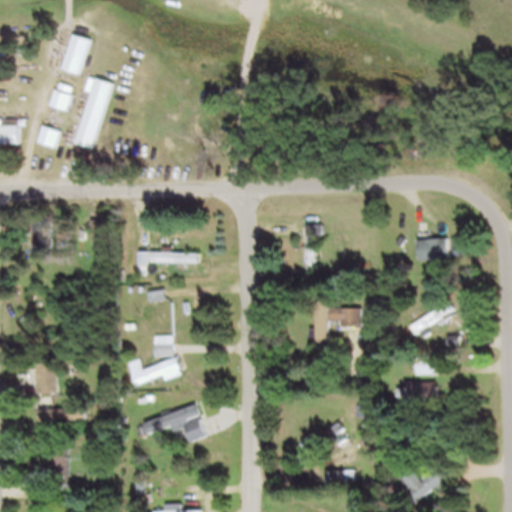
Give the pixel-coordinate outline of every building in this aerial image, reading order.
[(82,43),(71,78),(90,85),(102,49),(82,43)] [(105,88),(84,153),(102,159),(123,94),(105,88)] [(64,99),(59,116),(77,122),(82,104),(64,99)] [(0,135),(0,154),(28,154),(27,135),(0,135)] [(52,135),(46,152),(64,158),(69,141),(52,135)] [(98,230),(98,247),(114,247),(114,230),(98,230)] [(328,234),(313,234),(313,282),(328,282),(328,234)] [(40,235),(40,264),(59,264),(59,235),(40,235)] [(425,248),(425,269),(457,269),(457,248),(425,248)] [(158,272),(207,272),(207,262),(158,262),(158,272)] [(324,311),(324,353),(337,353),(337,336),(368,335),(368,318),(338,318),(338,311),(324,311)] [(418,336),(424,345),(463,320),(457,311),(418,336)] [(144,399),(190,383),(184,365),(186,365),(178,343),(161,349),(168,372),(149,378),(145,368),(135,371),(144,399)] [(43,403),(64,403),(64,372),(43,373),(43,403)] [(444,412),(444,392),(412,392),(412,412),(444,412)] [(193,439),(196,451),(214,446),(205,415),(148,431),(152,444),(180,436),(181,442),(193,439)] [(45,419),(45,430),(95,430),(95,419),(45,419)] [(309,453),(319,468),(353,446),(343,431),(309,453)] [(75,458),(54,458),(54,487),(75,487),(75,458)] [(443,482),(429,493),(419,479),(406,489),(425,511),(450,491),(443,482)]
